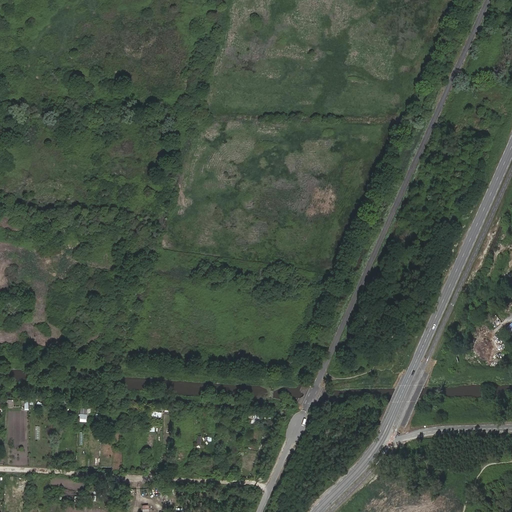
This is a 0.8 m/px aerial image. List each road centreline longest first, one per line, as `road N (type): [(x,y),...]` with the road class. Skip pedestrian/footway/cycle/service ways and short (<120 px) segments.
road 1 (secondary): [(377,444),(511,145)]
road 2 (track): [(269,490),(246,482),(0,467)]
road 3 (residential): [(511,427),(440,429),(377,444)]
